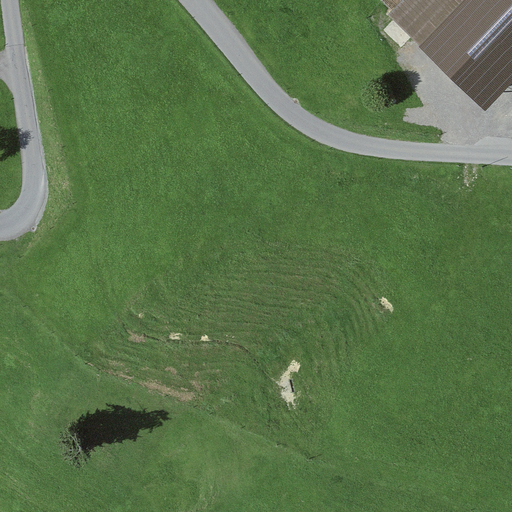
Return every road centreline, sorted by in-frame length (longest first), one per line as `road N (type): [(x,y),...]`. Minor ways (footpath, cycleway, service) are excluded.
road 1 (unclassified): [(188,0),(257,85),(324,138),(511,159)]
road 2 (unclassified): [(0,226),(23,223),(39,194),(14,0)]
